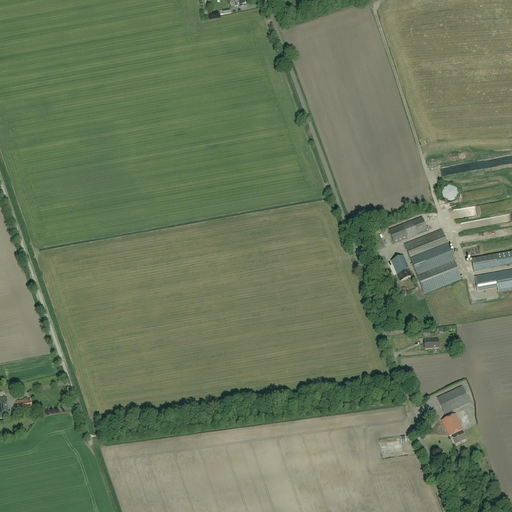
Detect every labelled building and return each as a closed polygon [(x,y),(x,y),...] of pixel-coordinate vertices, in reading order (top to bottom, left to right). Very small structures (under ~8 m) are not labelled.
[(450,186),(448,186),(446,187),(444,189),(444,190),(443,192),(443,194),(443,196),(444,198),(444,199),(446,201),(447,201),(449,202),(451,202),(453,202),(454,201),(456,200),(457,199),(458,198),(459,197),(459,195),(459,193),(459,191),(458,190),(457,189),(456,187),(455,187),(453,186),(452,186),(450,186)] [(475,207),(452,210),(453,218),(462,217),(461,216),(467,215),(467,216),(476,215),(475,207)] [(394,244),(427,231),(422,217),(389,230),(394,244)] [(442,230),(404,245),(424,294),(461,279),(442,230)] [(511,252),(472,260),(474,271),(511,264),(511,252)] [(400,282),(412,277),(409,270),(403,256),(391,262),(397,275),(398,275),(400,282)] [(511,270),(475,277),(477,291),(497,288),(498,292),(511,289),(511,270)] [(425,350),(439,349),(439,340),(433,340),(424,340),(425,350)] [(452,411),(469,403),(462,387),(437,399),(445,415),(449,413),(451,416),(441,421),(449,437),(451,436),(455,445),(466,440),(462,431),(463,430),(455,414),(454,415),(452,411)] [(0,418),(11,417),(10,412),(8,412),(6,397),(0,398),(0,418)] [(23,400),(17,402),(18,412),(32,410),(30,399),(28,400),(28,399),(27,399),(24,399),(23,400)] [(477,422),(496,415),(490,401),(471,408),(477,422)] [(459,413),(464,425),(471,422),(466,410),(459,413)] [(371,440),(399,437),(398,427),(393,428),(393,430),(390,430),(390,427),(400,425),(400,423),(399,423),(398,412),(367,415),(368,425),(388,422),(388,425),(368,427),(368,429),(372,429),(372,432),(370,432),(371,440)]
